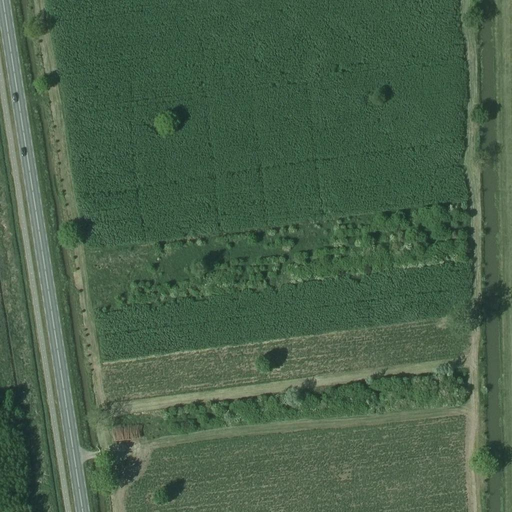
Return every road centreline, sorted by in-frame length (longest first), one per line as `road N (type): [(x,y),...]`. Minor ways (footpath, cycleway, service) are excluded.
road 1 (primary): [(81,511),(1,0)]
road 2 (track): [(477,511),(475,404),(73,458)]
